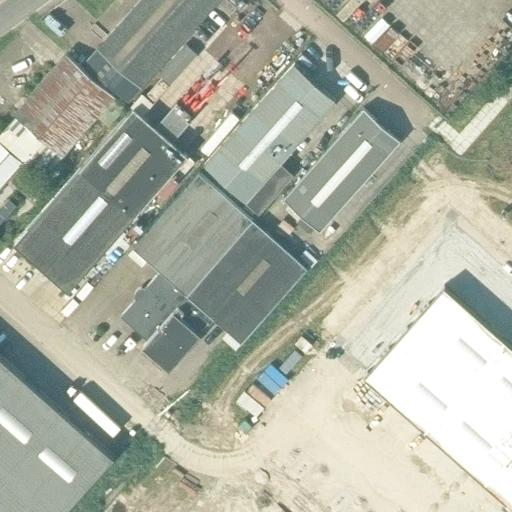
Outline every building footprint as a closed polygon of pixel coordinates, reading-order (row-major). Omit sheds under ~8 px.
[(139,0),(98,46),(85,61),(128,100),(141,86),(216,0),(139,0)] [(171,83),(197,54),(185,43),(159,72),(171,83)] [(109,126),(125,108),(113,97),(115,95),(66,52),(13,112),(17,115),(43,139),(50,145),(52,147),(62,156),(87,126),(97,115),(109,126)] [(259,213),(294,174),(282,163),(335,100),(295,64),(207,167),(259,213)] [(161,79),(145,96),(153,103),(168,86),(161,79)] [(132,105),(133,106),(143,114),(153,103),(145,96),(142,93),(132,105)] [(133,106),(80,166),(134,214),(187,154),(173,141),(193,119),(176,104),(156,126),(143,114),(133,106)] [(320,230),(400,140),(363,107),(283,197),(320,230)] [(17,115),(0,134),(0,139),(39,175),(43,178),(62,156),(52,147),(50,145),(43,139),(17,115)] [(0,186),(21,163),(0,143),(0,186)] [(73,174),(14,242),(53,276),(68,290),(128,222),(134,214),(80,166),(73,174)] [(240,341),(307,266),(199,171),(133,246),(160,270),(144,287),(148,290),(139,301),(135,298),(121,315),(147,339),(142,345),(169,368),(201,333),(214,318),(240,341)] [(511,344),(444,284),(363,375),(504,501),(502,503),(511,511),(511,344)] [(62,511),(113,456),(21,374),(0,354),(0,511),(62,511)]
